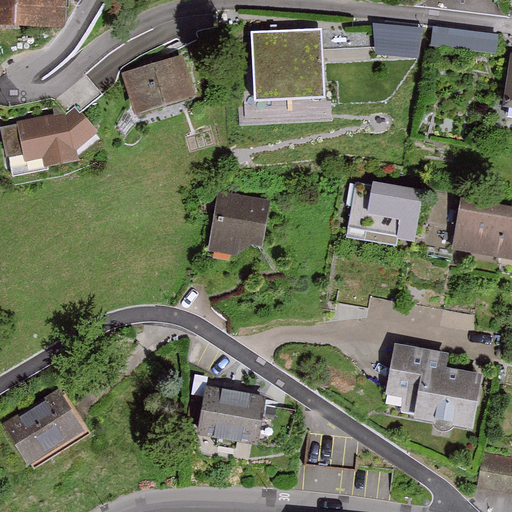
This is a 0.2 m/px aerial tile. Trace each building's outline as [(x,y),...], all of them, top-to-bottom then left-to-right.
[(0,0),(0,22),(68,24),(68,0),(0,0)] [(330,31),(266,35),(270,101),(334,96),(330,31)] [(431,54),(498,55),(498,33),(432,32),(431,54)] [(190,57),(138,74),(152,114),(203,97),(190,57)] [(74,117),(32,127),(36,158),(65,154),(69,167),(95,163),(93,148),(112,132),(90,110),(77,119),(74,117)] [(357,185),(348,236),(396,245),(398,238),(413,241),(421,197),(357,185)] [(231,193),(222,245),(266,253),(275,201),(231,193)] [(456,249),(501,257),(509,212),(464,204),(456,249)] [(501,257),(511,258),(511,212),(509,212),(501,257)] [(445,358),(398,349),(389,393),(409,396),(406,415),(470,427),(479,379),(442,372),(445,358)] [(220,390),(213,433),(270,442),(277,399),(220,390)] [(99,438),(72,398),(19,434),(46,474),(99,438)]
